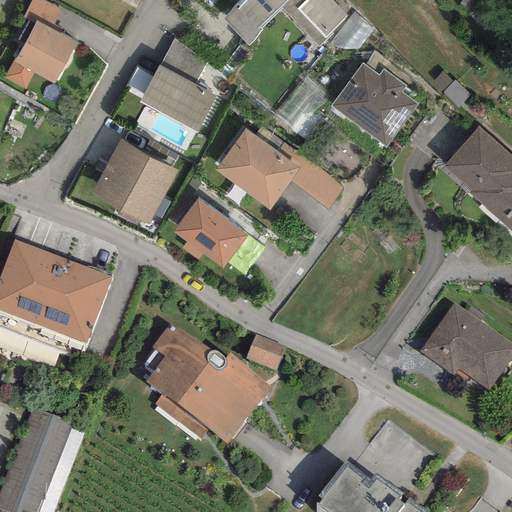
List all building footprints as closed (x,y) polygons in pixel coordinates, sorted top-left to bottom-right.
[(34,0),(31,0),(22,17),(32,23),(2,77),(20,87),(30,71),(46,80),(69,40),(50,30),(59,14),(34,0)] [(317,44),(345,19),(328,0),(235,0),(229,6),(250,30),(280,3),(317,44)] [(211,58),(176,37),(163,59),(159,57),(138,91),(196,126),(219,87),(200,75),(211,58)] [(413,99),(359,60),(325,106),(379,145),(413,99)] [(297,160),(243,121),(215,160),(268,199),(297,160)] [(511,237),(511,161),(477,128),(437,169),(511,238),(511,237)] [(175,162),(117,131),(87,187),(145,218),(175,162)] [(246,227),(196,190),(171,224),(220,261),(246,227)] [(110,282),(13,246),(0,275),(0,312),(85,351),(110,282)] [(511,359),(511,356),(447,314),(414,363),(481,406),(511,359)] [(267,396),(232,374),(172,333),(141,374),(151,379),(140,393),(219,453),(267,396)] [(283,356),(252,342),(240,371),(273,383),(283,356)] [(55,511),(86,437),(29,415),(0,488),(0,511),(55,511)] [(412,511),(350,466),(318,509),(322,511),(412,511)]
